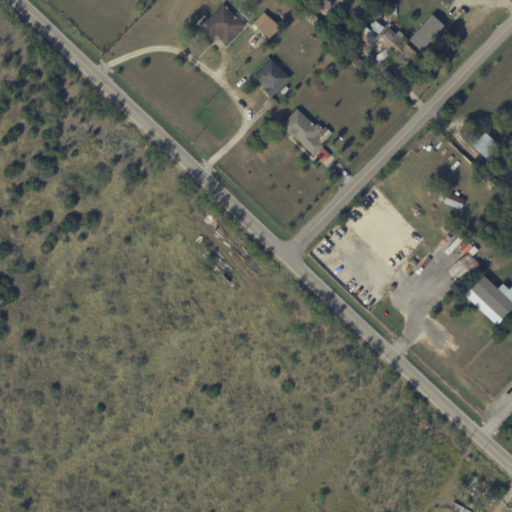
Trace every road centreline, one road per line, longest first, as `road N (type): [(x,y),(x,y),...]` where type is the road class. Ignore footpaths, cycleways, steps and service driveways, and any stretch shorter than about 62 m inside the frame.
road 1 (residential): [(17,0),(511,465)]
road 2 (residential): [(285,255),(511,24)]
